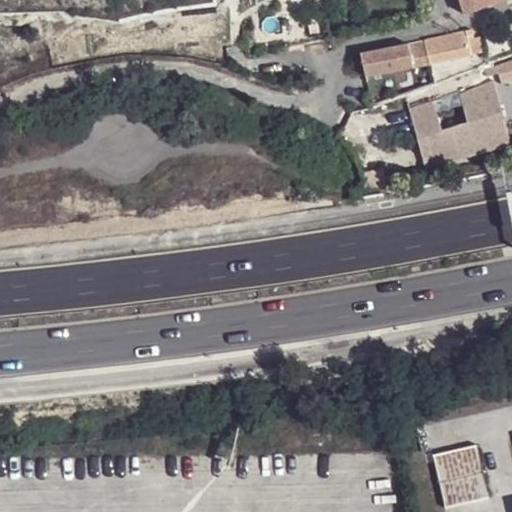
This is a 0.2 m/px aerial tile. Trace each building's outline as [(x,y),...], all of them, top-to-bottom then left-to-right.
[(460,0),(464,12),(498,0),(460,0)] [(216,5),(203,7),(206,28),(219,25),(216,5)] [(468,31),(471,56),(481,55),(477,31),(471,30),(468,31)] [(468,31),(429,39),(434,63),(471,56),(468,31)] [(363,52),(367,75),(427,63),(423,43),(384,49),(383,48),(363,52)] [(441,132),(437,117),(455,110),(510,93),(511,92),(511,61),(484,71),(487,81),(504,75),(506,78),(450,98),(435,104),(414,110),(424,157),(433,155),(426,135),(441,132)] [(487,111),(489,117),(497,115),(495,109),(487,111)] [(489,117),(441,132),(426,135),(433,155),(435,163),(511,143),(504,113),(497,115),(489,117)] [(481,440),(438,451),(451,502),(494,492),(481,440)]
